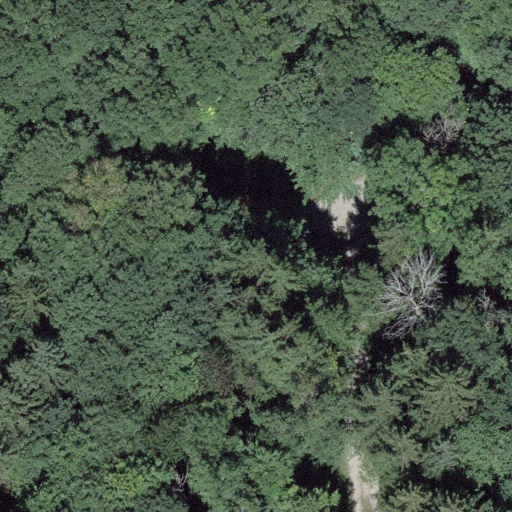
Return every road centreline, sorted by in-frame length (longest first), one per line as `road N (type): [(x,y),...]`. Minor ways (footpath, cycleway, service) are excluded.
road 1 (track): [(319,231),(196,234),(0,126)]
road 2 (track): [(511,9),(497,53),(415,164),(319,231)]
road 3 (track): [(373,511),(362,408),(319,231)]
